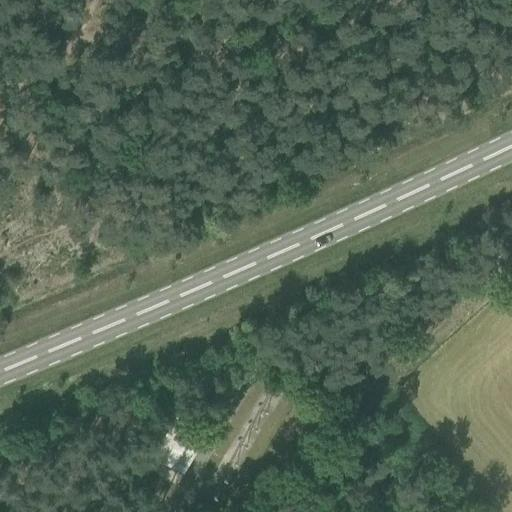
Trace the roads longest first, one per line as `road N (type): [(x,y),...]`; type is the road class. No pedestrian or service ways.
road 1 (secondary): [(0,372),(285,254),(511,147)]
road 2 (track): [(5,120),(133,215)]
